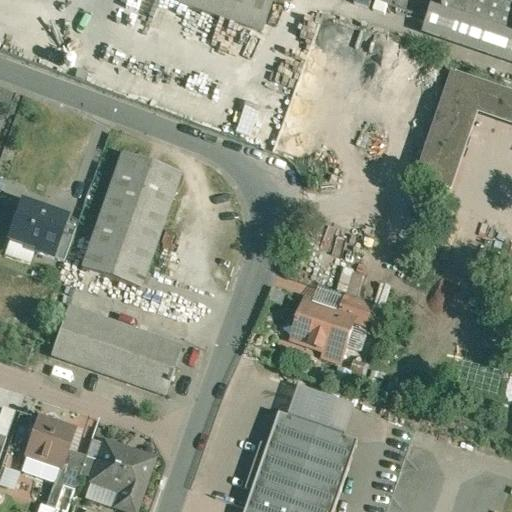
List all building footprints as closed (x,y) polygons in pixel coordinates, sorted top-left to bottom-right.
[(165,0),(262,34),(274,1),(285,5),(286,0),(165,0)] [(511,0),(437,0),(434,10),(511,37),(511,0)] [(493,89),(453,75),(438,120),(470,130),(476,111),(479,104),(487,107),(493,89)] [(511,95),(493,89),(487,107),(479,104),(476,111),(511,123),(511,95)] [(470,130),(438,120),(416,183),(448,194),(470,130)] [(181,177),(123,157),(83,271),(141,292),(181,177)] [(21,207),(8,242),(35,252),(34,254),(52,260),(64,227),(65,225),(49,219),(50,217),(21,207)] [(75,230),(64,227),(52,260),(64,264),(75,230)] [(333,293),(354,300),(361,278),(340,271),(333,293)] [(374,309),(346,300),(341,313),(356,319),(355,324),(367,329),(374,309)] [(341,313),(307,302),(299,324),(298,323),(297,327),(298,327),(293,342),(343,360),(355,324),(356,319),(341,313)] [(183,349),(69,310),(52,358),(167,397),(183,349)] [(335,511),(359,444),(281,417),(247,511),(335,511)] [(75,434),(40,422),(28,457),(62,468),(64,469),(69,453),(75,434)] [(137,511),(155,461),(105,444),(92,481),(122,491),(116,509),(123,511),(137,511)] [(69,453),(64,469),(62,468),(49,508),(61,511),(69,511),(87,459),(69,453)]
